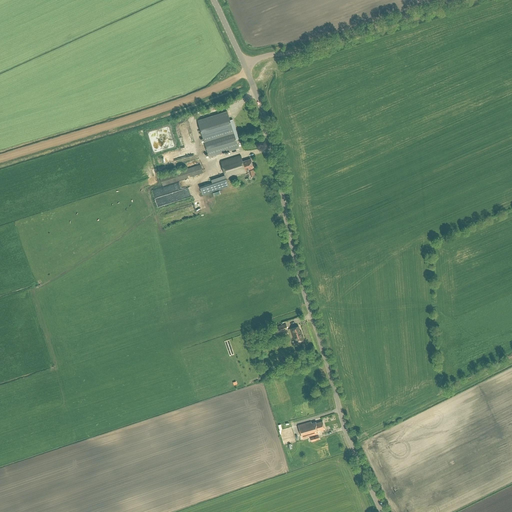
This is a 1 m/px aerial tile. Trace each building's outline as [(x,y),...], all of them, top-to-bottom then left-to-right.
[(233,129),(235,135),(238,135),(233,119),(230,120),(227,111),(198,120),(204,139),(233,129)] [(233,129),(204,139),(209,157),(239,148),(233,129)] [(221,161),(226,179),(246,172),(246,170),(253,168),(251,159),(243,162),(241,155),(221,161)] [(163,186),(203,173),(200,164),(160,178),(163,186)] [(228,186),(226,179),(200,187),(203,194),(228,186)] [(159,206),(170,202),(167,194),(156,198),(159,206)] [(276,334),(288,330),(286,323),(274,327),(276,334)] [(296,344),(304,341),(301,331),(300,331),(298,326),(291,328),(296,344)] [(302,439),(319,434),(319,432),(320,432),(320,431),(325,429),(323,421),(316,423),(316,422),(312,423),(311,421),(298,425),(302,439)]
